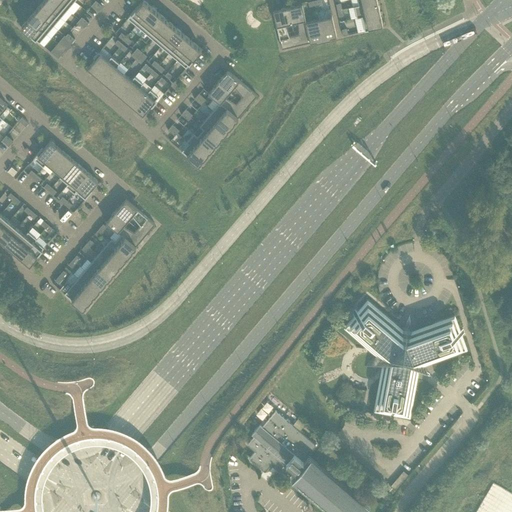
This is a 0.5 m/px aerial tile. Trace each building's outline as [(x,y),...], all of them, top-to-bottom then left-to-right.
[(43,0),(42,2),(60,18),(67,9),(56,0),(43,0)] [(72,0),(56,0),(67,9),(72,14),(79,6),(74,1),(72,0)] [(99,3),(95,0),(91,5),(94,8),(99,3)] [(151,7),(143,0),(142,0),(127,18),(136,25),(151,7)] [(359,5),(358,5),(354,6),(357,18),(361,17),(380,13),(378,5),(378,6),(377,6),(377,4),(378,3),(377,0),(377,1),(359,5)] [(35,10),(53,26),(60,18),(42,2),(35,10)] [(103,6),(99,3),(94,8),(98,11),(103,6)] [(298,21),(299,34),(294,35),(296,45),(311,42),(306,21),(302,5),(294,7),(294,6),(287,7),(291,22),(298,21)] [(144,32),(160,14),(151,7),(136,25),(144,32)] [(289,37),(284,24),(291,22),(287,7),(281,9),(281,10),(273,12),(282,48),(296,45),(294,35),(289,37)] [(53,26),(35,10),(28,19),(46,34),(53,26)] [(361,17),(365,31),(373,29),(372,26),(382,24),(381,17),(380,17),(380,15),(380,13),(361,17)] [(168,21),(160,14),(144,32),(152,39),(168,21)] [(318,19),(323,40),(331,39),(330,37),(336,36),(332,15),(318,19)] [(80,25),(85,19),(82,16),(77,22),(80,25)] [(46,34),(28,19),(21,27),(39,42),(46,34)] [(80,25),(84,28),(89,22),(85,19),(80,25)] [(306,21),(311,42),(316,41),(316,42),(323,40),(318,19),(306,21)] [(161,46),(176,28),(168,21),(152,39),(161,46)] [(185,35),(176,28),(161,46),(169,53),(185,35)] [(123,40),(126,36),(122,32),(118,36),(123,40)] [(71,36),(68,33),(63,38),(66,41),(71,36)] [(193,42),(185,35),(169,53),(177,60),(193,42)] [(66,41),(70,44),(75,39),(71,36),(66,41)] [(126,36),(123,40),(128,44),(131,40),(126,36)] [(117,39),(114,43),(119,47),(122,43),(117,39)] [(193,42),(177,60),(186,67),(201,49),(193,42)] [(122,43),(119,47),(124,51),(127,48),(122,43)] [(58,58),(61,55),(54,49),(51,52),(58,58)] [(98,52),(93,58),(95,59),(87,68),(95,75),(108,60),(98,52)] [(108,60),(95,75),(104,82),(116,67),(119,63),(111,56),(108,60)] [(156,68),(159,64),(154,60),(151,64),(156,68)] [(156,68),(161,72),(164,68),(159,64),(156,68)] [(148,66),(145,69),(150,74),(153,70),(148,66)] [(116,67),(104,82),(111,88),(124,73),(116,67)] [(153,70),(150,74),(155,78),(158,74),(153,70)] [(169,79),(173,75),(168,71),(164,75),(169,79)] [(218,81),(229,91),(234,86),(243,96),(240,100),(247,107),(257,95),(228,71),(223,77),(222,76),(218,81)] [(124,73),(111,88),(118,95),(131,80),(124,73)] [(131,80),(118,95),(127,102),(139,87),(140,87),(143,83),(134,76),(131,80)] [(166,81),(161,76),(158,80),(163,84),(166,81)] [(247,107),(240,100),(236,104),(224,97),(229,91),(218,81),(213,87),(214,87),(209,94),(214,98),(238,118),(247,107)] [(139,87),(127,102),(134,108),(147,93),(140,87),(139,87)] [(147,93),(134,108),(142,115),(150,106),(151,108),(157,101),(155,100),(158,96),(150,89),(147,93)] [(202,96),(199,93),(194,99),(198,102),(202,96)] [(202,96),(198,102),(201,105),(206,99),(202,96)] [(214,98),(207,105),(213,110),(231,126),(235,121),(234,121),(235,119),(236,120),(238,118),(214,98)] [(184,117),(189,112),(186,109),(181,114),(184,117)] [(206,118),(224,134),(228,129),(227,128),(229,127),(231,126),(213,110),(206,118)] [(189,112),(184,117),(188,120),(193,115),(189,112)] [(21,117),(19,120),(25,126),(28,123),(21,117)] [(203,129),(218,141),(222,137),(221,136),(222,135),(223,135),(224,134),(206,118),(199,126),(203,129)] [(176,127),(172,124),(168,130),(171,133),(176,127)] [(176,127),(171,133),(175,136),(179,130),(176,127)] [(203,129),(197,136),(211,149),(215,145),(214,144),(216,142),(216,143),(218,141),(203,129)] [(197,136),(193,133),(186,141),(188,143),(204,157),(208,152),(209,150),(210,151),(211,149),(197,136)] [(6,135),(1,140),(5,143),(10,138),(6,135)] [(10,138),(5,143),(8,146),(13,141),(10,138)] [(34,158),(29,163),(38,171),(43,166),(46,163),(59,148),(50,141),(43,149),(42,148),(33,158),(34,158)] [(188,143),(182,151),(198,165),(202,160),(201,159),(202,158),(203,159),(204,157),(188,143)] [(59,148),(46,163),(53,169),(54,168),(66,155),(66,154),(59,148)] [(74,161),(66,154),(66,155),(54,168),(53,169),(61,175),(70,165),(74,161)] [(82,167),(74,161),(70,165),(61,175),(59,177),(67,184),(69,182),(79,170),(81,168),(82,167)] [(11,166),(8,171),(13,175),(17,171),(11,166)] [(67,184),(66,186),(74,193),(76,191),(77,189),(90,175),(90,174),(82,167),(81,168),(79,170),(69,182),(67,184)] [(31,170),(28,173),(33,178),(36,174),(31,170)] [(36,174),(33,178),(38,182),(41,178),(36,174)] [(76,191),(85,199),(92,191),(90,190),(98,181),(90,174),(90,175),(77,189),(76,191)] [(47,183),(44,186),(48,191),(52,187),(47,183)] [(52,187),(48,191),(53,195),(57,191),(52,187)] [(10,192),(7,196),(12,200),(15,196),(10,192)] [(15,196),(12,200),(17,204),(20,201),(15,196)] [(62,196),(59,200),(64,204),(67,200),(62,196)] [(67,200),(64,204),(69,208),(72,204),(67,200)] [(127,220),(132,214),(141,225),(138,229),(145,235),(155,224),(126,200),(121,206),(120,205),(115,210),(127,220)] [(27,206),(24,210),(29,214),(32,210),(27,206)] [(32,210),(29,214),(34,218),(37,215),(32,210)] [(138,229),(134,233),(123,226),(127,220),(115,210),(111,215),(112,216),(107,222),(121,234),(135,247),(145,235),(138,229)] [(0,230),(8,221),(0,214),(0,230)] [(43,220),(40,224),(45,228),(48,224),(43,220)] [(17,228),(8,221),(0,230),(0,238),(4,243),(17,228)] [(103,223),(99,228),(103,231),(107,227),(103,223)] [(48,224),(45,228),(50,232),(53,229),(48,224)] [(25,235),(17,228),(4,243),(13,250),(25,235)] [(99,228),(95,233),(98,236),(103,231),(99,228)] [(35,241),(37,239),(28,231),(25,235),(13,250),(21,257),(33,243),(35,240),(35,241)] [(135,247),(121,234),(115,241),(129,254),(133,250),(132,249),(133,248),(134,248),(135,247)] [(129,254),(115,241),(111,238),(104,246),(122,261),(123,262),(126,258),(125,257),(127,255),(127,256),(129,254)] [(90,239),(86,244),(89,247),(94,242),(90,239)] [(21,257),(29,264),(43,248),(35,241),(35,240),(33,243),(21,257)] [(86,244),(81,249),(85,252),(89,247),(86,244)] [(122,261),(104,246),(98,254),(116,269),(116,270),(119,265),(120,263),(121,264),(123,262),(122,261)] [(76,254),(72,259),(76,263),(80,258),(76,254)] [(116,270),(116,269),(98,254),(91,262),(109,277),(113,273),(112,273),(113,271),(114,272),(116,270)] [(72,259),(68,264),(72,268),(76,263),(72,259)] [(109,277),(91,262),(84,270),(102,285),(103,285),(106,281),(105,280),(107,279),(108,279),(109,277)] [(80,266),(73,274),(78,278),(95,293),(96,293),(100,289),(99,288),(100,287),(101,287),(103,285),(102,285),(84,270),(80,266)] [(63,270),(59,275),(63,278),(67,273),(63,270)] [(59,275),(55,280),(59,283),(63,278),(59,275)] [(96,293),(95,293),(78,278),(71,286),(89,300),(89,301),(93,296),(92,296),(94,294),(94,295),(96,293)] [(89,301),(89,300),(71,286),(64,293),(83,309),(86,304),(87,302),(88,303),(89,301)] [(355,316),(345,327),(353,334),(376,353),(365,367),(382,370),(379,388),(377,400),(375,410),(390,413),(389,417),(393,418),(394,413),(409,416),(414,388),(415,379),(416,375),(431,378),(426,363),(430,362),(465,349),(460,335),(465,334),(463,329),(459,331),(454,317),(419,330),(415,331),(409,316),(399,328),(396,326),(375,308),(367,301),(358,312),(354,309),(351,313),(355,316)] [(254,436),(247,444),(255,451),(249,458),(265,471),(272,463),(289,477),(294,470),(295,470),(303,461),(303,460),(316,445),(275,411),(262,426),(260,424),(251,434),(254,436)] [(327,449),(324,454),(328,458),(332,453),(327,449)] [(294,476),(337,511),(361,511),(366,508),(309,459),(294,476)] [(386,489),(391,494),(395,490),(389,485),(386,489)] [(511,511),(511,500),(506,497),(496,511),(511,511)]
